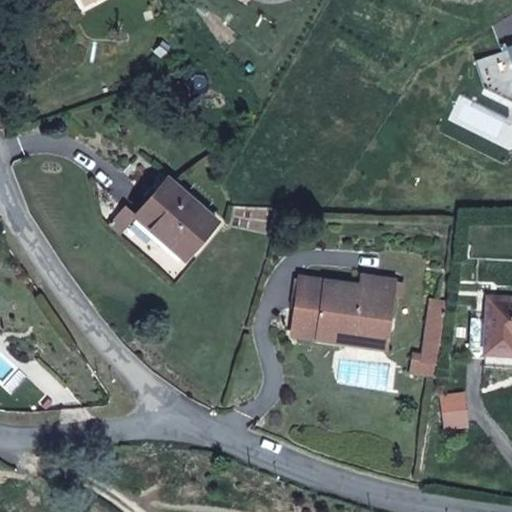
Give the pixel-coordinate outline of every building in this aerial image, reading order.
[(185,258),(217,221),(168,178),(135,215),(185,258)] [(361,275),(360,285),(376,288),(377,278),(361,275)] [(301,276),(292,334),(319,338),(320,328),(387,338),(393,295),(396,280),(377,278),(376,288),(360,285),(301,276)] [(404,282),(396,280),(393,295),(401,296),(404,282)] [(436,375),(449,288),(435,286),(424,356),(415,355),(412,371),(436,375)] [(511,298),(489,297),(487,318),(471,317),(469,347),(469,355),(485,356),(485,352),(511,353),(511,298)] [(319,338),(386,348),(387,338),(320,328),(319,338)] [(463,423),(459,393),(440,396),(444,426),(463,423)]
